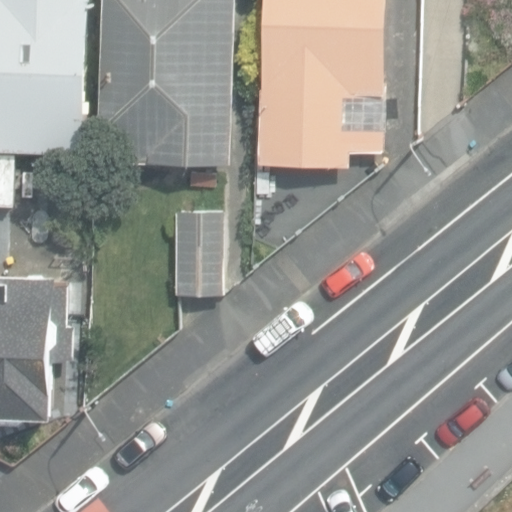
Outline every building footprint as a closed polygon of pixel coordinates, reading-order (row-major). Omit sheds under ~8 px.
[(0,0),(0,147),(90,151),(95,0),(0,0)] [(103,161),(236,162),(241,0),(107,0),(106,89),(103,89),(103,161)] [(270,0),(263,162),(355,166),(356,149),(386,150),(392,0),(270,0)] [(0,204),(19,205),(20,155),(0,154),(0,204)] [(178,292),(226,293),(226,211),(178,211),(178,212),(178,292)] [(0,421),(3,423),(23,423),(34,412),(58,413),(60,355),(76,355),(77,325),(73,325),(74,281),(63,280),(62,273),(0,270),(0,421)]
